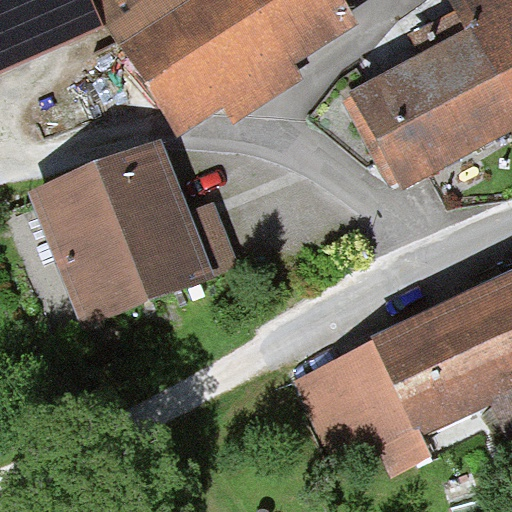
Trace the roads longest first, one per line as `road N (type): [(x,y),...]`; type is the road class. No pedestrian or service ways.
road 1 (track): [(0,478),(431,258)]
road 2 (track): [(0,174),(131,140),(252,152),(401,212),(431,258)]
